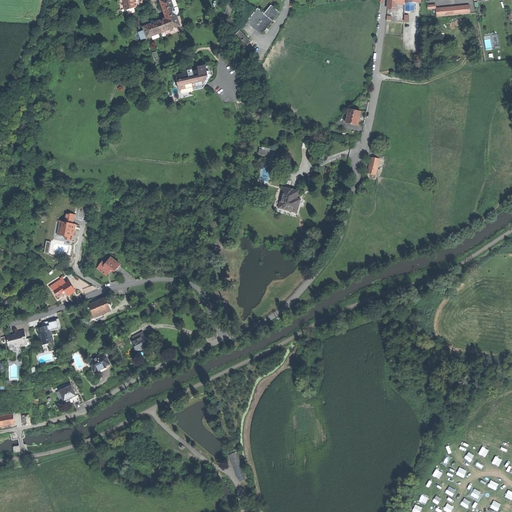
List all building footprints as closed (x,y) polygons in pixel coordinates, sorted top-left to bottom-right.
[(138,0),(123,0),(125,11),(131,9),(140,6),(138,0)] [(166,19),(170,30),(180,26),(171,0),(162,0),(161,0),(160,1),(163,9),(165,16),(166,19)] [(388,0),(388,3),(388,8),(396,9),(397,4),(396,0),(388,0)] [(437,16),(470,13),(470,5),(436,8),(437,16)] [(278,13),(271,6),(264,14),(261,11),(258,9),(247,22),(255,29),(259,33),(261,34),(272,21),(272,20),(278,13)] [(145,31),(147,38),(170,30),(166,19),(163,20),(144,27),(145,31)] [(240,32),(234,37),(239,43),(238,44),(243,49),(250,42),(240,32)] [(499,33),(484,35),(486,50),(501,48),(499,33)] [(152,53),(156,65),(160,64),(156,52),(152,53)] [(181,93),(202,89),(201,85),(203,85),(206,84),(212,76),(209,65),(198,69),(199,71),(196,72),(193,72),(192,66),(187,68),(182,71),(178,76),(176,76),(181,93)] [(361,112),(349,109),(346,123),(358,125),(359,119),(361,112)] [(273,153),(258,150),(257,155),(273,158),(273,160),(280,161),(281,153),(273,152),(273,153)] [(380,159),(372,157),(368,173),(376,175),(380,159)] [(280,210),(297,213),(298,206),(294,205),(295,202),(295,199),(296,199),(298,192),(283,189),(280,203),(282,203),(280,210)] [(74,215),(66,213),(64,222),(60,221),(57,234),(66,236),(66,239),(72,240),(73,233),(74,232),(74,229),(73,229),(74,224),(72,224),(74,215)] [(107,275),(110,270),(112,270),(115,272),(117,269),(119,265),(111,259),(109,263),(107,261),(105,264),(102,261),(97,268),(107,275)] [(63,279),(51,287),(58,297),(62,294),(66,292),(68,296),(76,291),(69,280),(65,282),(63,279)] [(90,305),(94,316),(111,309),(106,298),(97,302),(90,305)] [(39,329),(40,334),(41,334),(42,336),(40,337),(42,346),(49,345),(49,343),(54,342),(49,324),(45,325),(46,327),(43,328),(39,329)] [(19,345),(20,347),(25,346),(23,340),(27,340),(25,331),(16,333),(17,336),(14,336),(12,337),(11,335),(7,336),(10,350),(12,351),(14,350),(15,349),(14,346),(19,345)] [(132,341),(136,350),(141,348),(142,350),(146,348),(150,345),(144,335),(138,338),(132,341)] [(89,361),(91,363),(92,367),(94,366),(97,371),(102,368),(106,367),(106,366),(110,364),(104,352),(98,355),(99,356),(89,360),(89,361)] [(81,387),(87,401),(95,397),(88,383),(81,387)] [(72,398),(76,396),(71,385),(60,391),(64,400),(68,398),(69,399),(70,398),(72,398)] [(78,395),(76,396),(72,398),(74,403),(80,400),(78,395)] [(0,416),(0,426),(6,426),(15,424),(13,414),(0,416)] [(23,416),(24,425),(31,424),(30,415),(23,416)] [(240,443),(230,446),(240,479),(250,475),(240,443)]
